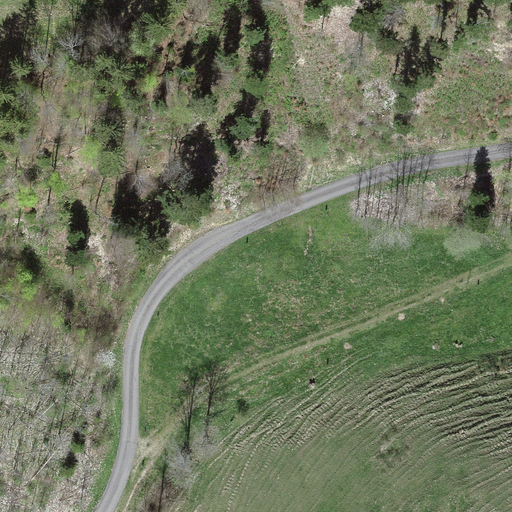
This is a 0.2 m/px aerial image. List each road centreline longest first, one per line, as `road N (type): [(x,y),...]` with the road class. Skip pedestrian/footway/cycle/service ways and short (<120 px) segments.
road 1 (unclassified): [(100,511),(128,447),(133,338),(170,274),(227,233),(366,177),(511,149)]
road 2 (track): [(108,499),(186,407),(241,369),(511,256)]
